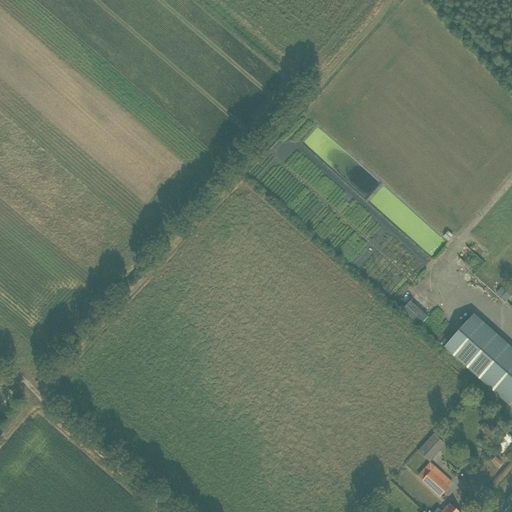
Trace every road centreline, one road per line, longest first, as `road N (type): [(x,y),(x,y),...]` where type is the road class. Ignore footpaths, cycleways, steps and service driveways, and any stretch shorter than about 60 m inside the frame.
road 1 (track): [(40,397),(229,192),(386,0)]
road 2 (track): [(0,362),(162,511)]
